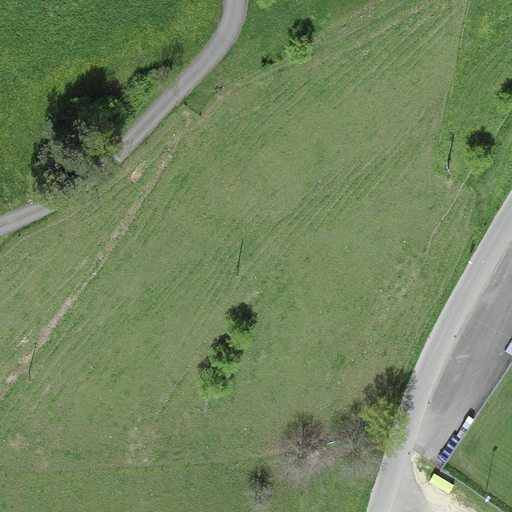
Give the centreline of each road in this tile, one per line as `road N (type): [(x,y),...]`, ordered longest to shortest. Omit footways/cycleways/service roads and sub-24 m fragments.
road 1 (tertiary): [(381,511),(443,335),(511,217)]
road 2 (track): [(0,227),(90,182),(213,55)]
